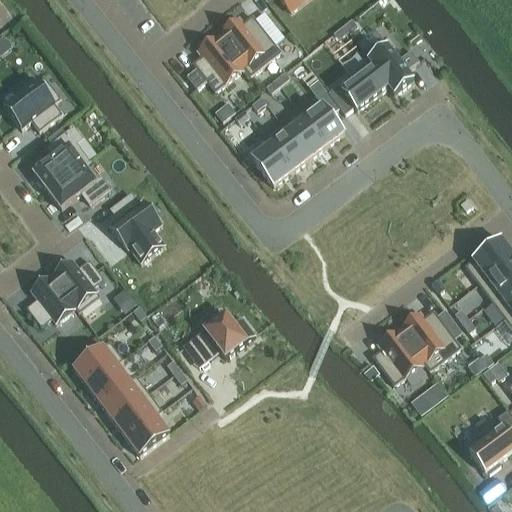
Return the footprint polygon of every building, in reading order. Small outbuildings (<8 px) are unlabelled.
[(279,0),(292,16),(311,0),(279,0)] [(236,27),(220,40),(253,81),(283,57),(276,49),(286,41),(278,31),(268,39),(254,21),(250,16),(236,27)] [(353,23),(344,31),(349,37),(358,30),(353,23)] [(344,31),(334,38),(339,44),(349,37),(344,31)] [(208,57),(194,68),(217,97),(226,89),(226,90),(246,73),(220,40),(204,53),(208,57)] [(382,42),(364,56),(371,66),(390,92),(396,100),(415,85),(382,42)] [(341,90),(329,98),(346,120),(355,112),(358,116),(390,92),(371,66),(353,80),(357,86),(345,95),(341,90)] [(286,77),(276,84),(281,91),(291,83),(286,77)] [(24,98),(6,112),(23,134),(33,127),(40,137),(64,119),(56,109),(62,104),(46,82),(39,87),(34,80),(19,92),(24,98)] [(276,84),(267,92),(272,98),(281,91),(276,84)] [(318,101),(300,115),(327,151),(345,138),(324,109),(318,101)] [(262,102),(253,109),(258,115),(267,108),(262,102)] [(246,115),(236,123),(241,129),(251,121),(246,115)] [(300,115),(283,128),(310,164),(327,151),(300,115)] [(283,128),(265,141),(293,177),(310,164),(283,128)] [(56,162),(35,178),(49,196),(89,165),(77,149),(83,144),(74,132),(48,152),(56,162)] [(271,150),(253,163),(274,191),(293,177),(265,141),(265,142),(271,150)] [(89,165),(49,196),(63,214),(83,198),(91,209),(111,194),(102,182),(97,186),(85,170),(90,166),(89,165)] [(120,224),(110,231),(129,255),(131,253),(132,255),(156,237),(155,235),(163,229),(145,205),(140,209),(132,199),(112,214),(120,224)] [(474,265),(466,271),(480,289),(511,264),(511,256),(502,243),(501,244),(475,264),(474,265)] [(73,264),(52,280),(81,318),(102,302),(95,293),(106,285),(90,265),(80,273),(73,264)] [(511,264),(480,289),(493,306),(511,291),(511,264)] [(38,304),(27,313),(43,333),(53,324),(57,329),(77,314),(80,318),(81,318),(52,280),(32,296),(38,304)] [(439,283),(433,288),(440,298),(446,293),(439,283)] [(511,291),(493,306),(506,323),(511,318),(511,291)] [(141,310),(134,315),(141,325),(148,320),(141,310)] [(462,314),(456,319),(463,328),(469,324),(462,314)] [(417,322),(400,334),(432,375),(453,360),(463,352),(456,343),(439,321),(434,315),(425,323),(421,318),(417,322)] [(446,315),(439,321),(456,343),(463,338),(446,315)] [(206,336),(196,344),(211,364),(221,356),(227,364),(249,347),(249,346),(256,340),(244,323),(236,329),(227,317),(205,334),(206,336)] [(469,324),(463,328),(470,338),(477,333),(469,324)] [(383,354),(373,362),(395,391),(405,383),(425,368),(431,376),(432,375),(400,334),(384,346),(380,350),(383,354)] [(155,340),(149,345),(156,354),(163,350),(155,340)] [(110,346),(74,373),(88,391),(124,364),(110,346)] [(487,358),(481,362),(488,372),(494,367),(487,358)] [(124,364),(88,391),(101,408),(137,381),(136,380),(130,385),(119,369),(125,365),(124,364)] [(174,365),(168,370),(175,379),(181,375),(174,365)] [(367,375),(365,376),(372,384),(375,382),(380,378),(374,369),(367,375)] [(490,373),(484,378),(491,388),(497,383),(490,373)] [(181,375),(175,379),(182,389),(188,384),(181,375)] [(137,381),(101,408),(114,425),(150,398),(137,381)] [(150,398),(114,425),(127,443),(163,415),(150,398)] [(200,401),(194,406),(201,415),(208,410),(200,401)] [(479,451),(471,457),(486,477),(488,476),(491,479),(502,470),(500,467),(511,457),(511,418),(509,414),(499,422),(505,431),(493,441),(489,435),(475,445),(479,451)] [(163,415),(127,443),(141,461),(171,438),(158,421),(164,416),(163,415)] [(500,483),(480,497),(488,507),(507,492),(500,483)]
